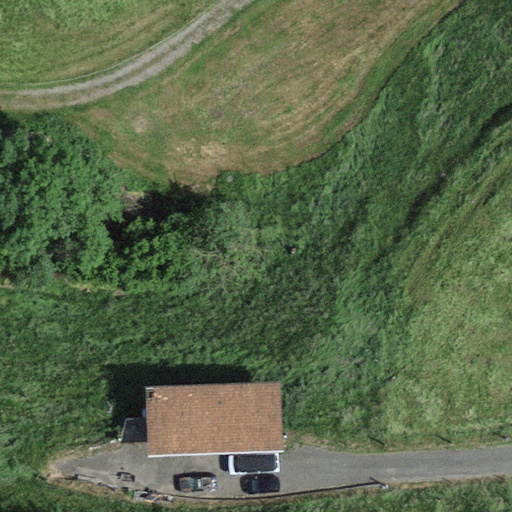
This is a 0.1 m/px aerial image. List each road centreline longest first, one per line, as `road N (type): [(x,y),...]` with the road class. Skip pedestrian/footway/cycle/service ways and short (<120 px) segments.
road 1 (track): [(116,465),(446,463),(511,446)]
road 2 (track): [(0,80),(42,89),(149,67),(227,0)]
